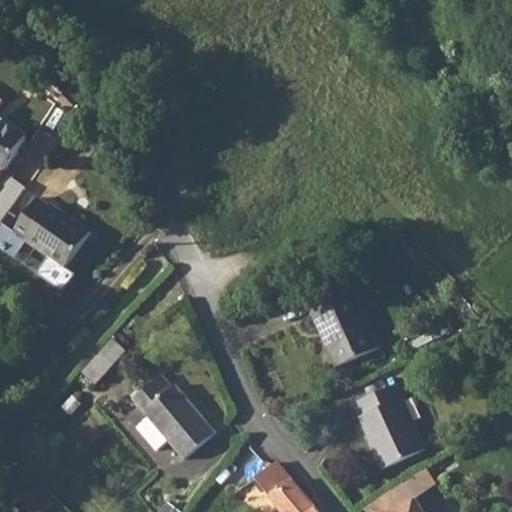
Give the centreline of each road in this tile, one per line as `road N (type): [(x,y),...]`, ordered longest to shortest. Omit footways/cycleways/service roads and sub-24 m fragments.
road 1 (residential): [(322,511),(247,422),(191,230),(132,134),(0,5)]
road 2 (unknown): [(0,416),(154,240),(191,230)]
